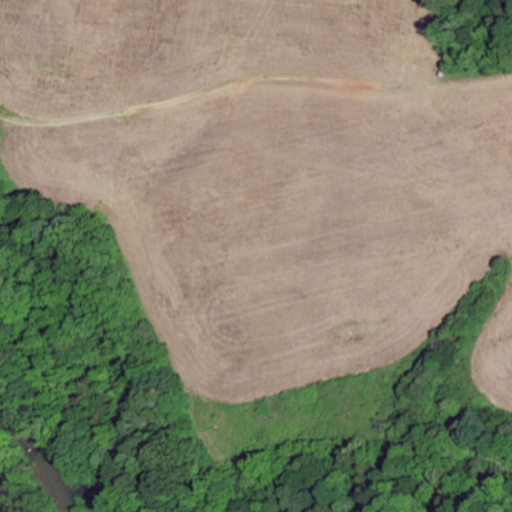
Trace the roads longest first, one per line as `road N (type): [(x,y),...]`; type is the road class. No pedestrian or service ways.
road 1 (residential): [(511,211),(435,94),(127,137),(0,82)]
road 2 (residential): [(0,209),(91,237),(132,390)]
